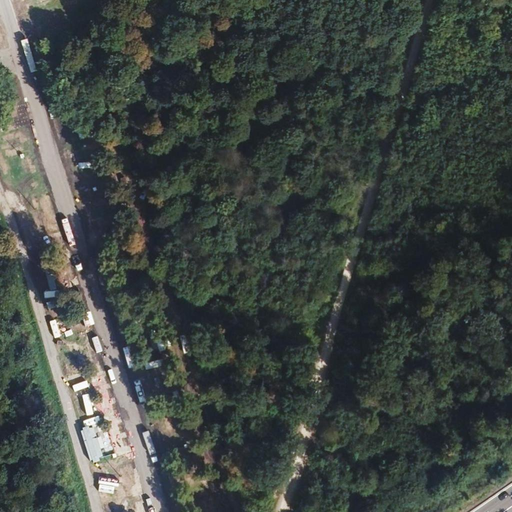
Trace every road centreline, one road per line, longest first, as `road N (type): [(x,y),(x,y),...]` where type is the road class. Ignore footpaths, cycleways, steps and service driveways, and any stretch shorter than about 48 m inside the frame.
road 1 (tertiary): [(2,0),(159,511)]
road 2 (track): [(282,511),(429,0)]
